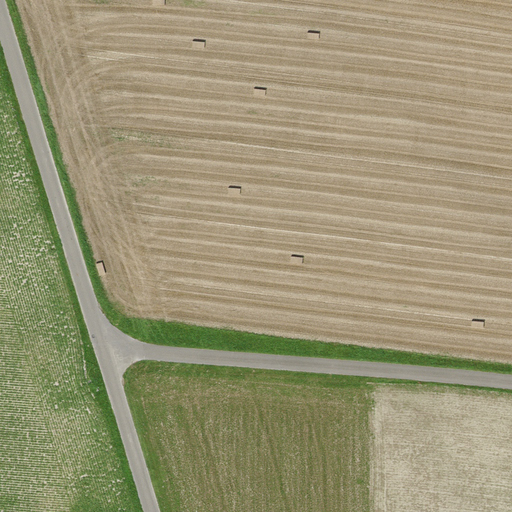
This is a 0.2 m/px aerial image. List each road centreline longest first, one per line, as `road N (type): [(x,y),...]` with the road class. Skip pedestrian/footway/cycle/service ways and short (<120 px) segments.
road 1 (unclassified): [(511,386),(111,357)]
road 2 (unclassified): [(111,357),(0,10)]
road 3 (unclassified): [(154,511),(111,357)]
